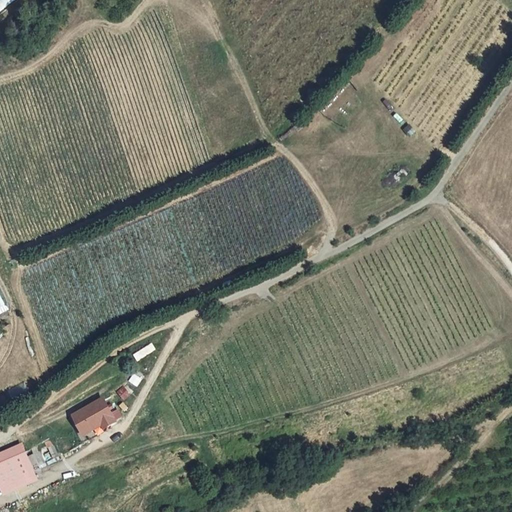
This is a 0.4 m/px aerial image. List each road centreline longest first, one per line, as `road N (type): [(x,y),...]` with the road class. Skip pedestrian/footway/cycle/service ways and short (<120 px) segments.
road 1 (track): [(0,77),(24,77),(194,5),(217,14),(265,134),(327,205),(327,253)]
road 2 (track): [(434,194),(327,253),(119,348),(0,436)]
road 3 (track): [(188,314),(125,425),(32,490),(0,502)]
road 4 (track): [(58,395),(17,285),(20,262),(0,234)]
road 5 (track): [(511,411),(406,511)]
road 6 (track): [(511,82),(434,194)]
